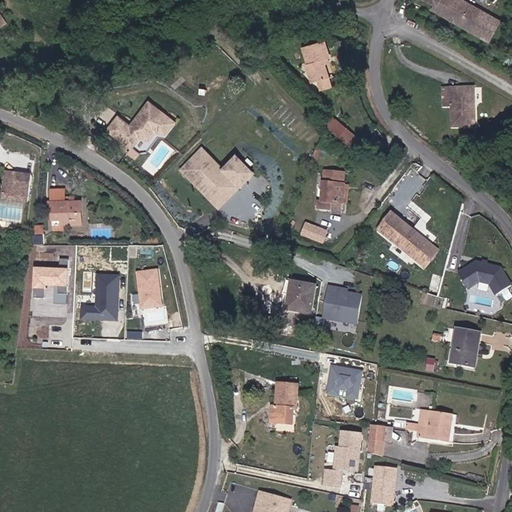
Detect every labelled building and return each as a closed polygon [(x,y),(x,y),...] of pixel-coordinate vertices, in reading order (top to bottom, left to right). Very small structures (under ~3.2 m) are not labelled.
[(430,0),(438,4),(436,10),(452,18),(453,15),(458,17),(456,20),(473,28),(489,36),(493,35),(500,21),(498,17),(482,9),(464,0),(430,0)] [(0,28),(9,22),(0,8),(0,28)] [(312,82),(330,75),(326,63),(331,61),(323,39),(301,47),(308,64),(306,65),(312,82)] [(454,90),(454,88),(446,88),(446,107),(455,107),(456,126),(479,126),(478,105),(475,105),(475,90),(454,90)] [(151,137),(158,130),(169,132),(178,121),(153,100),(138,119),(139,121),(137,124),(135,122),(133,125),(122,115),(111,127),(133,145),(141,135),(151,137)] [(331,117),(325,128),(356,144),(361,133),(331,117)] [(255,172),(239,156),(226,170),(203,149),(183,170),(199,185),(202,182),(220,200),(237,182),(242,186),(255,172)] [(326,169),(323,196),(318,195),(316,203),(334,205),(335,197),(343,198),(345,171),(326,169)] [(9,170),(5,190),(21,193),(31,196),(35,176),(9,170)] [(223,209),(242,186),(237,182),(220,200),(202,182),(199,185),(223,209)] [(55,199),(58,214),(60,227),(89,223),(84,198),(79,199),(69,201),(68,195),(66,186),(53,188),(55,199)] [(21,193),(5,190),(3,196),(19,200),(21,193)] [(26,204),(2,199),(3,194),(0,193),(0,215),(23,220),(26,204)] [(19,200),(30,202),(31,196),(21,193),(19,200)] [(377,229),(425,268),(440,249),(414,229),(391,211),(377,229)] [(306,220),(301,234),(325,242),(330,229),(306,220)] [(500,266),(475,260),(457,271),(468,290),(480,282),(489,284),(496,294),(511,284),(500,266)] [(68,268),(33,266),(32,287),(67,289),(68,268)] [(163,308),(158,267),(135,270),(140,311),(163,308)] [(117,320),(119,274),(98,273),(96,304),(81,303),(80,318),(117,320)] [(293,291),(290,308),(312,312),(318,285),(285,278),(282,289),(286,289),(293,291)] [(363,294),(328,288),(322,320),(357,326),(363,294)] [(286,289),(283,306),(290,308),(293,291),(286,289)] [(259,304),(257,316),(277,320),(279,308),(259,304)] [(481,332),(462,329),(455,327),(451,346),(448,361),(466,364),(474,366),(477,352),(481,332)] [(363,370),(330,364),(325,395),(338,397),(340,389),(346,390),(345,398),(358,400),(363,370)] [(280,404),(275,404),(272,420),(292,423),(295,411),(300,411),(304,387),(282,384),(280,404)] [(460,417),(427,410),(421,437),(454,444),(460,417)] [(376,422),(372,453),(384,454),(388,423),(376,422)] [(358,472),(363,432),(341,429),(339,447),(336,446),(333,470),(324,469),(323,486),(341,488),(343,470),(358,472)] [(394,505),(397,468),(374,466),(371,503),(394,505)] [(283,511),(288,497),(266,491),(260,511),(283,511)]
